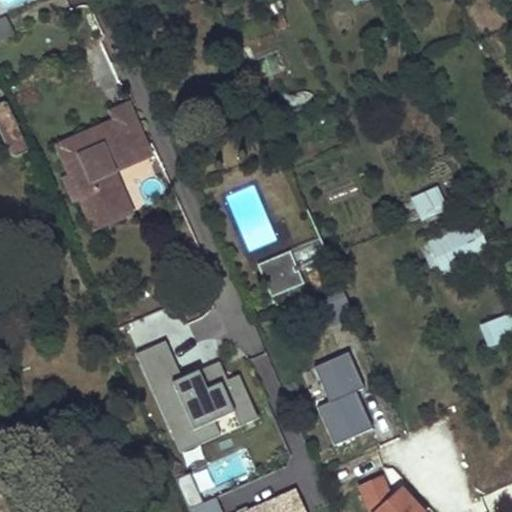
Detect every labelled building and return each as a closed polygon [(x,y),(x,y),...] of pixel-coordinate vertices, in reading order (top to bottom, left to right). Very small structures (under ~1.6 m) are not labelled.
[(116,10),(121,22),(127,20),(122,7),(116,10)] [(0,20),(0,41),(14,36),(6,17),(0,20)] [(29,152),(7,102),(0,104),(0,135),(9,155),(16,158),(29,152)] [(70,176),(80,200),(88,218),(125,202),(112,172),(109,164),(146,148),(128,106),(111,113),(115,122),(57,147),(70,176)] [(279,150),(271,129),(260,134),(269,155),(279,150)] [(150,156),(146,148),(109,164),(112,172),(150,156)] [(80,200),(70,176),(63,179),(74,203),(80,200)] [(445,210),(436,190),(416,200),(424,219),(445,210)] [(131,213),(125,202),(88,218),(93,230),(131,213)] [(488,253),(473,221),(429,243),(444,274),(488,253)] [(260,267),(266,281),(294,269),(289,255),(260,267)] [(274,295),(301,283),(294,269),(266,281),(272,296),(274,295)] [(511,316),(480,329),(486,346),(511,336),(511,316)] [(165,344),(137,356),(179,452),(217,435),(212,424),(233,415),(241,431),(260,422),(239,377),(228,383),(219,365),(182,382),(165,344)] [(358,391),(366,388),(350,353),(315,369),(331,403),(319,408),(336,445),(374,428),(358,391)] [(188,474),(177,479),(191,509),(200,505),(203,504),(188,474)] [(383,475),(358,486),(368,511),(425,511),(402,487),(392,496),(383,475)] [(303,511),(295,492),(249,511),(303,511)] [(200,505),(191,509),(192,511),(222,511),(216,498),(203,504),(200,505)]
